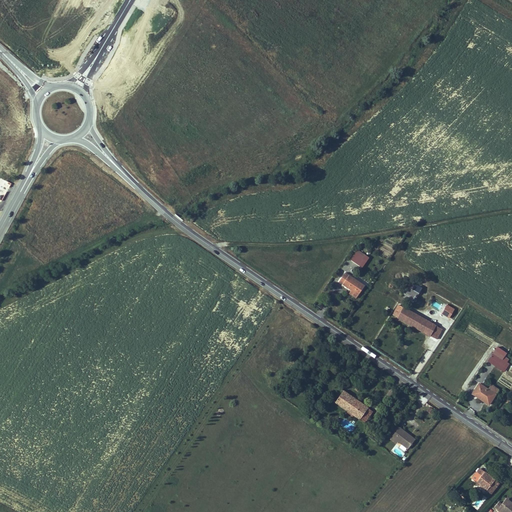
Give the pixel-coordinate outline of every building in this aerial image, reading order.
[(356,265),(362,257),(353,252),(348,260),(356,265)] [(354,295),(360,286),(341,272),(335,281),(346,290),(354,295)] [(404,290),(414,297),(421,287),(411,280),(404,290)] [(351,298),(354,295),(346,290),(344,293),(351,298)] [(411,302),(414,297),(404,290),(401,295),(411,302)] [(431,305),(437,309),(440,305),(433,301),(431,305)] [(420,333),(428,321),(398,303),(391,315),(420,333)] [(451,319),(455,309),(446,305),(441,315),(451,319)] [(436,326),(428,321),(420,333),(428,338),(436,326)] [(441,329),(436,326),(428,338),(433,341),(441,329)] [(496,373),(502,364),(489,355),(483,364),(496,373)] [(484,408),(491,397),(474,386),(467,396),(484,408)] [(354,427),(363,414),(331,391),(322,404),(354,427)] [(390,437),(397,428),(394,425),(387,434),(390,437)] [(407,450),(414,441),(397,428),(390,437),(387,441),(391,444),(394,440),(407,450)] [(394,440),(391,444),(404,454),(407,450),(394,440)] [(486,490),(496,480),(480,467),(475,473),(480,477),(476,482),(486,490)] [(500,484),(496,480),(486,490),(491,494),(500,484)] [(467,505),(474,510),(477,505),(470,501),(467,505)] [(492,509),(495,511),(497,509),(500,511),(511,511),(511,506),(510,507),(503,501),(499,506),(496,504),(492,509)]
